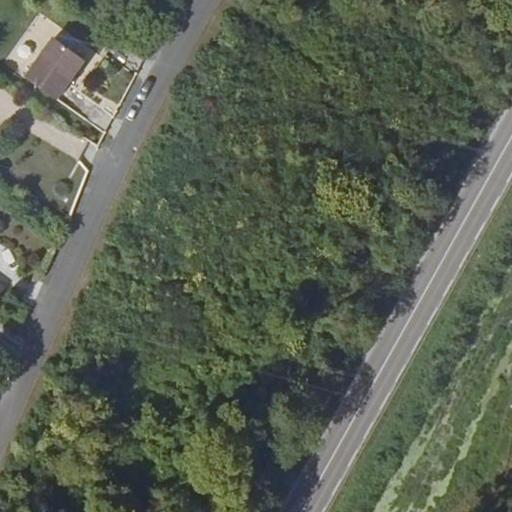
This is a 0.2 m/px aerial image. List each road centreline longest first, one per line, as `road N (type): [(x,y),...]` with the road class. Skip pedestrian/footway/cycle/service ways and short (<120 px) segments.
road 1 (residential): [(0,409),(103,166),(194,0)]
road 2 (secondary): [(291,511),(511,117)]
